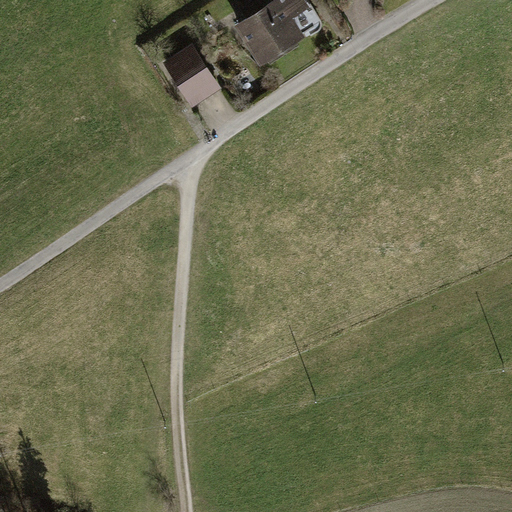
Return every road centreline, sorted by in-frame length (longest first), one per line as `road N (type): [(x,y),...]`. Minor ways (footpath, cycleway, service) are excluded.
road 1 (unclassified): [(0,284),(433,0)]
road 2 (track): [(188,511),(179,408),(190,158)]
